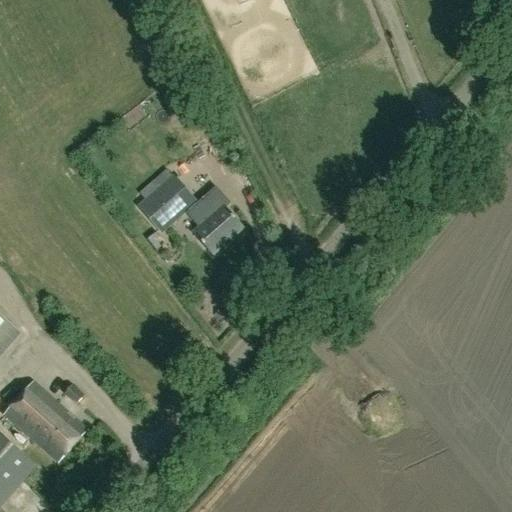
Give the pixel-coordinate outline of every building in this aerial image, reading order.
[(174,176),(173,177),(146,201),(139,206),(162,233),(197,202),(174,176)] [(227,204),(216,191),(188,214),(200,228),(192,235),(211,257),(241,231),(223,208),(227,204)] [(0,357),(21,334),(0,315),(0,357)] [(57,466),(87,433),(34,385),(4,418),(57,466)] [(76,406),(84,397),(71,387),(64,396),(76,406)] [(0,508),(36,468),(0,436),(0,508)]
